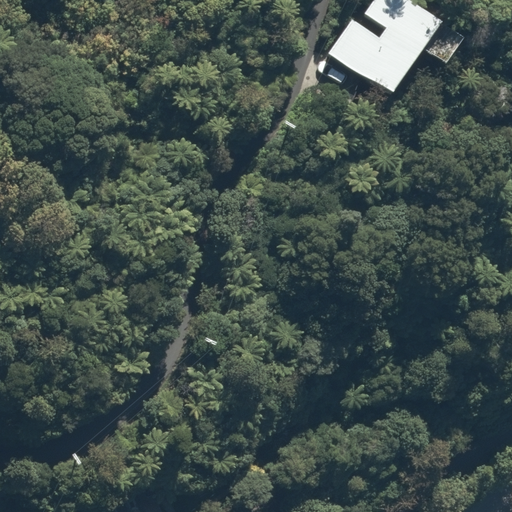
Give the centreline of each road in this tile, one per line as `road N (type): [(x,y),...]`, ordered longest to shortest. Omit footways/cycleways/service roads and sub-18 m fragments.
road 1 (residential): [(0,466),(20,467),(125,427),(161,389),(195,225),(272,146),(303,84),(329,0)]
road 2 (residential): [(393,511),(511,423)]
